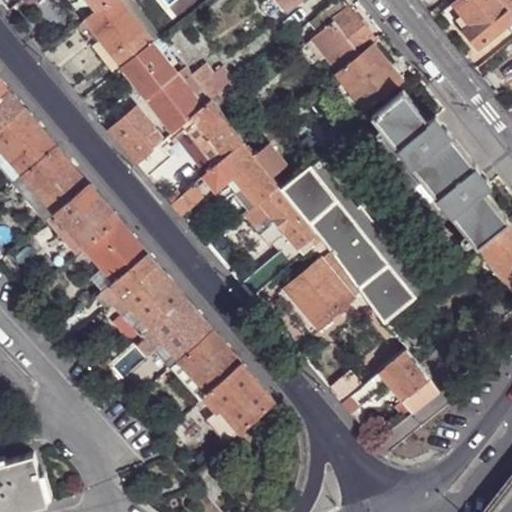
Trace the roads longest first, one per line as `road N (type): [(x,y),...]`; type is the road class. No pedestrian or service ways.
road 1 (tertiary): [(321,424),(0,40)]
road 2 (residential): [(398,0),(511,141)]
road 3 (tertiary): [(511,398),(414,500)]
